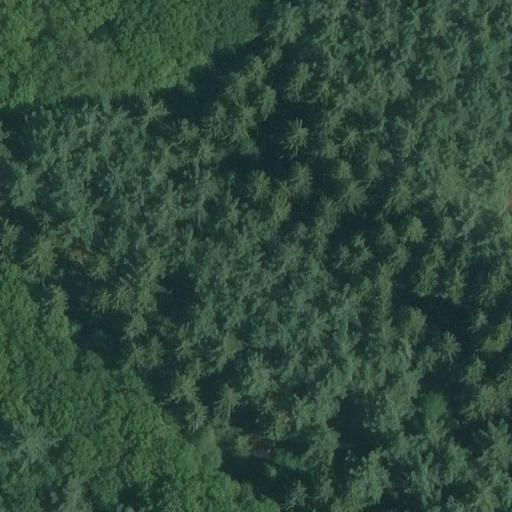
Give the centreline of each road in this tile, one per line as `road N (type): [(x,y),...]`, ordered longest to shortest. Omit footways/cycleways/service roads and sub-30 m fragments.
road 1 (track): [(124,79),(211,52),(253,0)]
road 2 (track): [(0,110),(124,79)]
